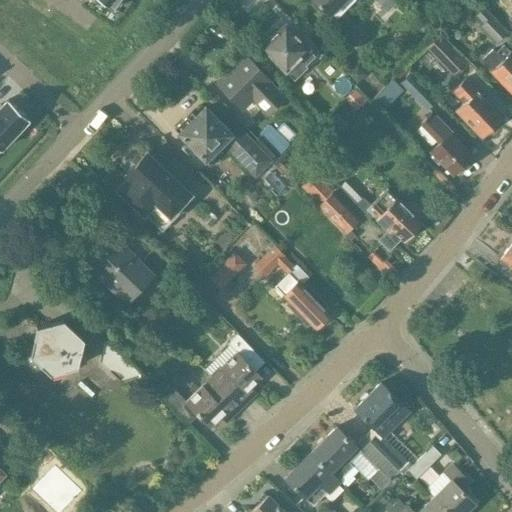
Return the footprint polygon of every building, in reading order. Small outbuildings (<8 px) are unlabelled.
[(100,0),(114,9),(120,0),(100,0)] [(317,0),(329,13),(342,0),(317,0)] [(508,32),(483,7),(474,15),(483,24),(480,27),(496,43),(508,32)] [(305,65),(316,55),(310,49),(311,49),(287,24),(273,36),(271,35),(265,41),(265,43),(263,46),(285,70),(294,80),(308,67),(305,65)] [(427,47),(453,75),(466,63),(440,35),(427,47)] [(511,53),(510,51),(510,52),(503,45),(496,52),(492,49),(481,60),(491,70),(492,69),(511,89),(511,53)] [(268,112),(285,96),(263,73),(264,72),(246,54),(218,81),(236,100),(246,89),(268,112)] [(356,84),(366,74),(357,65),(347,74),(356,84)] [(400,83),(426,109),(436,99),(411,73),(400,83)] [(454,89),(465,100),(457,107),(483,134),(486,131),(487,132),(503,117),(486,100),(489,98),(478,88),(466,77),(454,89)] [(382,111),(403,90),(392,80),(372,100),(382,111)] [(355,111),(365,101),(354,89),(344,99),(355,111)] [(0,149),(29,119),(8,99),(0,108),(0,149)] [(218,145),(221,143),(255,178),(272,162),(273,160),(238,124),(231,131),(206,105),(192,119),(188,115),(175,128),(209,162),(222,149),(218,145)] [(422,123),(434,134),(440,141),(431,150),(453,173),(472,154),(460,142),(463,139),(453,129),(452,130),(434,111),(422,123)] [(118,188),(159,227),(191,193),(147,152),(127,173),(129,175),(118,188)] [(368,210),(365,207),(369,204),(362,198),(357,202),(339,184),(333,190),(315,172),(301,187),(318,205),(317,206),(344,234),(357,220),(368,210)] [(365,207),(368,210),(357,220),(363,226),(374,216),(376,218),(375,218),(386,230),(378,238),(387,247),(398,235),(402,239),(410,231),(413,232),(418,227),(418,223),(420,221),(397,197),(387,187),(369,204),(365,207)] [(128,298),(152,273),(118,240),(94,266),(128,298)] [(511,241),(500,258),(511,267),(511,241)] [(274,245),(253,266),(265,277),(277,265),(286,274),(295,265),(274,245)] [(367,257),(388,279),(397,271),(385,258),(383,261),(374,251),(367,257)] [(219,290),(246,264),(234,252),(207,277),(219,290)] [(288,272),(274,287),(283,296),(284,295),(290,300),(286,303),(306,324),(309,321),(315,327),(329,313),(323,307),(326,304),(306,284),(303,286),(301,285),(309,277),(295,264),(295,265),(288,272)] [(187,300),(204,318),(213,310),(195,292),(187,300)] [(78,364),(85,338),(64,319),(38,328),(31,354),(51,373),(78,364)] [(100,361),(120,380),(141,373),(104,339),(100,361)] [(228,342),(203,367),(211,374),(241,405),(255,391),(249,385),(260,374),(228,342)] [(185,399),(185,400),(186,401),(199,414),(209,425),(210,424),(220,415),(225,420),(241,405),(211,374),(185,399)] [(378,432),(383,438),(386,441),(394,434),(390,431),(410,411),(381,382),(354,408),(378,432)] [(173,388),(164,397),(173,406),(182,397),(173,388)] [(336,426),(310,452),(339,480),(353,466),(349,462),(361,451),(355,445),(336,426)] [(409,462),(390,443),(381,452),(399,471),(409,462)] [(417,478),(439,456),(430,447),(408,469),(417,478)] [(310,452),(285,477),(304,497),(304,496),(313,505),(326,492),(339,480),(310,452)] [(379,469),(370,478),(382,489),(399,471),(381,452),(371,462),(379,469)] [(442,471),(451,479),(434,496),(450,511),(463,511),(475,501),(463,489),(471,481),(452,462),(442,471)] [(55,466),(33,489),(56,511),(60,511),(81,492),(55,466)] [(251,511),(283,511),(266,496),(251,511)] [(405,506),(398,511),(450,511),(434,496),(417,511),(408,503),(405,506)] [(398,499),(391,506),(397,511),(398,511),(405,506),(398,499)]
